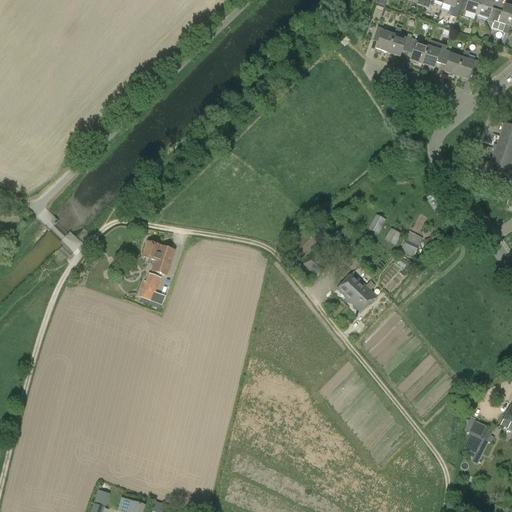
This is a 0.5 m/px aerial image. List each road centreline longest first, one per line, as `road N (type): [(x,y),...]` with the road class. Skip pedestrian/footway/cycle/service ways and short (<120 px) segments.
road 1 (track): [(0,488),(63,278),(105,226),(120,220),(253,241),(280,258),(435,454),(447,473),(444,511)]
road 2 (unclassified): [(80,255),(34,209),(257,0)]
road 3 (residential): [(491,239),(433,147),(441,129),(472,105)]
